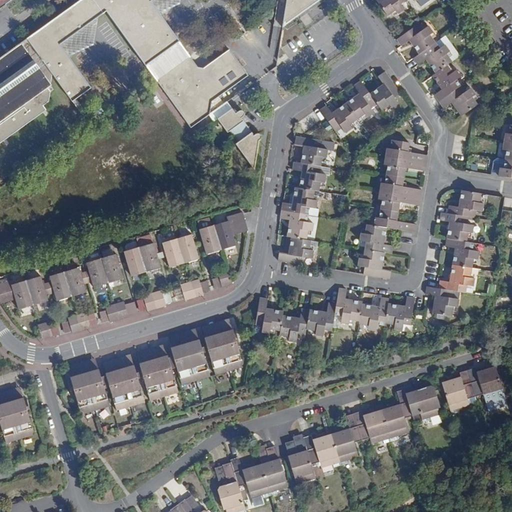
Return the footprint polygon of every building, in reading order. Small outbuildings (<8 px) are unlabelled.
[(286,0),(283,27),(320,0),(319,0),(80,0),(27,38),(27,39),(53,74),(72,102),(92,88),(60,45),(107,11),(147,67),(191,128),(209,115),(210,114),(212,102),(249,75),(230,49),(204,68),(198,67),(151,1),(152,0),(286,0)] [(401,4),(405,0),(376,0),(377,0),(388,16),(396,10),(398,13),(405,9),(401,4)] [(419,54),(436,43),(430,34),(433,32),(429,26),(423,30),(419,24),(397,39),(402,46),(410,40),(419,54)] [(53,74),(27,39),(27,40),(0,59),(0,143),(46,110),(44,105),(49,101),(51,91),(48,87),(51,85),(50,84),(53,74)] [(449,64),(452,62),(446,53),(450,51),(445,45),(440,49),(436,43),(419,54),(413,58),(418,65),(426,59),(436,73),(449,64)] [(439,102),(460,87),(455,81),(462,76),(457,69),(454,72),(449,64),(436,73),(432,76),(442,90),(434,95),(435,96),(439,102)] [(385,72),(378,76),(384,84),(370,94),(377,103),(382,110),(389,104),(391,108),(398,103),(394,98),(401,94),(400,93),(385,72)] [(370,94),(361,81),(355,86),(354,86),(360,93),(346,104),(357,119),(365,113),(368,117),(374,112),(370,107),(377,103),(370,94)] [(461,117),(478,105),(477,105),(477,104),(472,97),(475,95),(471,88),(465,92),(461,86),(460,87),(439,102),(443,108),(444,108),(452,103),(461,117)] [(239,93),(210,114),(209,115),(214,122),(218,119),(233,108),(244,100),(239,93)] [(357,119),(346,104),(333,113),(327,105),(326,106),(320,110),(328,121),(331,125),(336,132),(342,128),(346,133),(352,128),(350,124),(357,119)] [(236,113),(233,108),(218,119),(228,132),(230,131),(234,137),(248,127),(242,118),(243,117),(245,115),(245,113),(244,111),(243,111),(240,110),(236,113)] [(248,127),(234,137),(238,143),(236,144),(255,169),(259,140),(260,140),(261,139),(261,138),(261,136),(260,134),(259,134),(258,134),(258,133),(257,134),(254,135),(248,127)] [(322,141),(296,137),(295,145),(300,145),(304,146),(303,154),(302,163),(321,166),(322,157),(326,157),(328,149),(321,148),(322,141)] [(427,163),(428,155),(408,152),(410,143),(393,140),(391,149),(387,148),(386,157),(427,163)] [(332,143),(322,141),(321,148),(328,149),(331,150),(332,143)] [(511,142),(505,142),(503,149),(507,150),(505,159),(511,160),(511,142)] [(425,171),(427,163),(386,157),(384,165),(388,165),(387,174),(404,177),(406,168),(425,171)] [(511,160),(505,159),(504,169),(500,168),(499,176),(511,178),(511,160)] [(302,163),(294,162),(293,169),(302,171),(300,188),(315,190),(319,191),(320,182),(325,182),(326,175),(320,174),(321,166),(302,163)] [(404,177),(387,174),(385,184),(381,183),(380,191),(421,198),(422,190),(403,186),(404,177)] [(283,202),(282,211),(308,215),(309,207),(316,208),(317,200),(313,200),(315,190),(300,188),(295,187),(294,197),(293,204),(289,203),(283,202)] [(448,213),(468,216),(475,218),(476,210),(482,211),(484,203),(480,203),(481,193),(462,190),(459,207),(449,206),(448,213)] [(421,198),(380,191),(379,199),(382,200),(381,209),(399,212),(400,202),(420,206),(421,198)] [(319,209),(316,208),(309,207),(308,215),(318,216),(319,209)] [(376,217),(374,225),(386,227),(415,232),(417,224),(397,221),(399,212),(381,209),(380,218),(376,217)] [(290,220),(287,237),(292,237),(306,240),(308,230),(312,231),(313,223),(307,222),(308,215),(282,211),(281,218),(290,220)] [(214,225),(221,250),(236,246),(233,234),(230,226),(245,222),(243,212),(227,217),(228,221),(214,225)] [(447,238),(466,242),(468,232),(472,233),(473,225),(467,224),(468,216),(448,213),(442,212),(441,220),(450,222),(447,238)] [(198,220),(200,229),(212,226),(210,217),(198,220)] [(230,226),(233,234),(247,230),(248,230),(245,222),(230,226)] [(374,225),(367,224),(366,234),(361,233),(360,241),(367,242),(365,249),(385,252),(391,254),(393,246),(387,245),(383,244),(384,240),(386,227),(374,225)] [(207,254),(221,250),(214,225),(212,226),(200,229),(207,254)] [(192,234),(177,239),(184,263),(199,259),(192,234)] [(150,236),(137,240),(137,241),(139,247),(140,247),(152,243),(150,236)] [(279,253),(278,261),(305,265),(305,264),(306,257),(312,259),(313,250),(309,250),(311,240),(306,240),(292,237),(289,254),(279,253)] [(280,250),(279,253),(289,254),(292,237),(287,237),(285,250),(280,250)] [(453,265),(472,268),(474,259),(478,259),(479,251),(473,250),(474,243),(466,242),(447,238),(446,246),(446,247),(455,248),(453,265)] [(184,263),(177,239),(163,243),(170,268),(184,263)] [(309,250),(313,250),(316,251),(318,242),(311,240),(309,250)] [(125,246),(126,251),(138,248),(139,247),(137,241),(126,244),(125,246)] [(154,243),(152,243),(140,247),(139,247),(146,272),(161,268),(154,243)] [(138,248),(126,251),(124,252),(132,276),(146,272),(139,247),(138,248)] [(385,252),(365,249),(364,259),(359,258),(358,266),(365,267),(364,274),(390,279),(391,271),(382,269),(385,252)] [(116,254),(102,258),(109,283),(124,279),(119,263),(120,262),(118,255),(117,255),(116,254)] [(109,283),(102,258),(87,263),(89,270),(85,272),(88,283),(92,282),(94,287),(109,283)] [(454,291),(465,293),(467,285),(473,287),(474,279),(470,278),(472,268),(453,265),(450,282),(440,280),(440,281),(439,288),(454,291)] [(79,268),(65,272),(72,296),(86,292),(84,284),(88,283),(85,272),(81,273),(79,268)] [(222,287),(233,284),(229,269),(228,269),(227,270),(218,273),(219,277),(222,287)] [(48,283),(51,294),(55,293),(57,301),(72,296),(65,272),(50,276),(51,282),(48,283)] [(41,276),(27,281),(34,305),(48,301),(47,295),(51,294),(48,283),(43,284),(41,276)] [(222,287),(219,277),(212,279),(215,289),(215,290),(222,287)] [(195,297),(204,295),(203,293),(200,282),(199,279),(190,282),(195,297)] [(0,294),(13,291),(16,299),(19,309),(34,305),(27,281),(12,285),(11,280),(0,283),(0,294)] [(200,282),(203,293),(210,291),(207,280),(200,282)] [(185,300),(195,297),(190,282),(181,285),(182,288),(185,298),(185,300)] [(427,287),(426,294),(436,296),(433,313),(437,314),(444,315),(452,316),(453,306),(458,307),(459,299),(452,298),(454,291),(439,288),(427,287)] [(178,301),(185,298),(182,288),(175,290),(177,300),(178,301)] [(337,304),(335,315),(342,316),(341,323),(349,324),(350,319),(360,321),(362,304),(363,302),(345,299),(347,290),(339,288),(337,304)] [(157,308),(166,306),(166,304),(163,293),(162,290),(152,293),(157,308)] [(0,294),(0,300),(1,304),(1,303),(16,299),(13,291),(0,294)] [(163,293),(166,304),(173,302),(170,291),(163,293)] [(148,311),(157,308),(152,293),(143,296),(144,299),(147,310),(148,311)] [(360,321),(359,323),(369,325),(368,329),(376,331),(377,324),(385,325),(385,323),(388,304),(389,299),(382,297),(381,297),(380,307),(362,304),(360,321)] [(388,304),(385,323),(395,324),(394,329),(402,330),(403,324),(411,325),(413,310),(415,298),(407,297),(405,307),(388,304)] [(258,310),(256,324),(263,326),(262,332),(270,333),(271,329),(281,331),(283,316),(284,312),(267,309),(268,299),(260,298),(259,304),(258,310)] [(140,312),(147,310),(144,299),(137,301),(140,311),(140,312)] [(119,320),(129,317),(128,315),(125,305),(124,302),(115,304),(119,320)] [(125,305),(128,315),(135,313),(132,303),(125,305)] [(325,330),(332,331),(335,315),(337,304),(336,304),(329,303),(328,303),(327,312),(310,310),(307,329),(317,331),(316,335),(324,336),(325,330)] [(110,321),(110,322),(119,320),(115,304),(106,307),(107,310),(110,321)] [(281,331),(280,335),(290,337),(289,341),(297,342),(298,335),(305,337),(307,329),(310,310),(302,309),(300,318),(283,316),(281,331)] [(103,323),(110,321),(107,310),(99,312),(102,322),(103,323)] [(77,315),(82,331),(91,328),(91,327),(88,315),(87,313),(77,315)] [(91,327),(91,328),(96,327),(99,326),(95,313),(88,315),(91,327)] [(72,332),(73,333),(82,331),(77,315),(68,318),(69,321),(72,332)] [(232,330),(229,318),(216,322),(219,334),(232,330)] [(65,334),(72,332),(69,321),(62,323),(65,334)] [(41,336),(42,339),(53,336),(50,327),(49,322),(40,325),(38,325),(41,336)] [(219,334),(216,322),(202,326),(205,338),(219,334)] [(50,327),(53,336),(53,337),(60,335),(57,324),(50,327)] [(199,340),(196,328),(182,332),(185,344),(199,340)] [(233,330),(232,330),(219,334),(230,371),(235,369),(242,367),(242,365),(243,363),(239,349),(233,330)] [(185,344),(182,332),(168,336),(172,348),(185,344)] [(230,371),(219,334),(205,338),(207,346),(209,352),(215,375),(225,372),(230,371)] [(200,339),(199,340),(185,344),(196,381),(201,379),(211,376),(204,353),(202,347),(200,339)] [(151,348),(154,360),(168,356),(164,344),(151,348)] [(196,381),(185,344),(172,348),(171,348),(174,356),(177,367),(182,385),(192,382),(196,381)] [(140,364),(154,360),(151,348),(137,352),(140,364)] [(117,358),(120,370),(134,365),(131,354),(117,358)] [(168,356),(154,360),(165,396),(169,395),(179,392),(172,369),(169,358),(168,356)] [(95,358),(82,362),(85,373),(99,369),(95,358)] [(107,374),(120,370),(117,358),(103,362),(107,374)] [(165,396),(154,360),(140,364),(142,371),(144,377),(150,401),(160,398),(165,396)] [(82,362),(68,366),(71,377),(85,373),(82,362)] [(134,365),(120,370),(131,406),(135,405),(145,402),(138,379),(137,373),(135,365),(134,365)] [(511,394),(511,391),(503,368),(497,370),(496,366),(477,372),(479,380),(471,383),(476,396),(484,394),(485,400),(497,397),(504,394),(505,396),(511,394)] [(474,368),(468,370),(471,383),(479,380),(477,372),(476,368),(474,368)] [(85,373),(96,410),(101,409),(110,406),(105,389),(101,377),(100,372),(99,369),(85,373)] [(131,406),(120,370),(107,374),(106,374),(107,375),(110,387),(117,410),(126,408),(131,406)] [(471,383),(468,370),(460,373),(461,377),(464,385),(471,383)] [(85,373),(71,377),(71,378),(80,411),(83,412),(83,414),(91,412),(96,410),(85,373)] [(464,385),(461,377),(442,382),(451,411),(458,409),(470,405),(468,399),(476,396),(471,383),(464,385)] [(413,416),(414,422),(423,419),(430,417),(440,414),(437,405),(439,404),(434,388),(432,386),(413,391),(406,393),(408,402),(413,416)] [(24,398),(20,387),(6,391),(10,402),(24,398)] [(397,392),(401,404),(408,402),(406,393),(405,389),(397,392)] [(0,404),(10,402),(6,391),(0,392),(0,404)] [(24,398),(10,402),(21,439),(33,435),(33,433),(34,431),(24,398)] [(21,439),(10,402),(0,404),(0,421),(5,437),(6,443),(21,439)] [(405,418),(413,416),(408,402),(401,404),(382,410),(391,438),(398,436),(409,432),(405,418)] [(358,426),(362,440),(370,437),(372,444),(383,440),(391,438),(382,410),(363,415),(366,424),(358,426)] [(354,414),(358,426),(366,424),(363,415),(362,412),(354,414)] [(350,428),(358,426),(354,414),(347,416),(350,428)] [(354,442),(362,440),(358,426),(350,428),(332,434),(340,462),(347,460),(359,457),(354,442)] [(306,446),(304,438),(302,434),(293,437),(294,440),(298,453),(301,452),(300,448),(306,446)] [(321,468),(333,464),(340,462),(332,434),(312,440),(311,436),(304,438),(306,446),(307,450),(311,464),(317,463),(320,462),(321,465),(321,468)] [(297,484),(308,481),(316,479),(311,464),(307,450),(301,452),(298,453),(294,440),(285,443),(289,456),(288,456),(291,464),(289,465),(290,469),(292,469),(297,484)] [(269,457),(266,448),(265,445),(257,447),(261,460),(269,457)] [(279,459),(275,446),(266,448),(269,457),(270,462),(261,464),(270,492),(277,490),(289,487),(280,458),(279,459)] [(239,457),(231,460),(231,462),(235,472),(242,470),(239,457)] [(235,472),(231,462),(223,465),(223,466),(226,478),(227,479),(230,478),(232,483),(220,487),(218,490),(223,506),(225,506),(227,511),(239,511),(246,510),(239,486),(235,472)] [(261,464),(242,470),(235,472),(239,486),(247,484),(251,498),(263,495),(270,492),(261,464)] [(226,478),(223,466),(215,468),(219,480),(226,478)] [(192,495),(186,500),(193,510),(200,505),(192,495)] [(178,504),(183,511),(208,511),(205,510),(201,511),(192,511),(194,511),(193,510),(186,500),(185,499),(178,504)]
